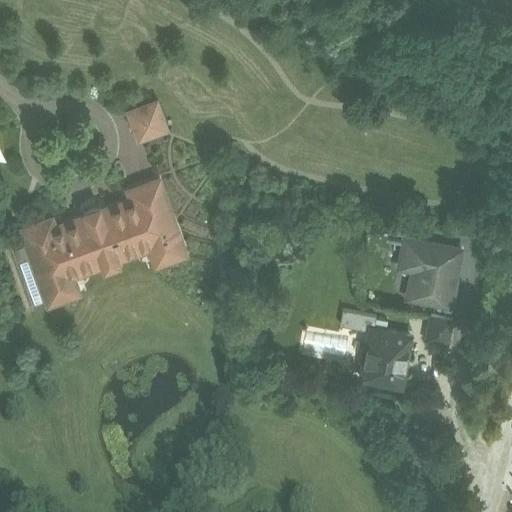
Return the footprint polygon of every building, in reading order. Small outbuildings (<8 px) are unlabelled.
[(158,97),(127,108),(138,138),(169,127),(158,97)] [(158,179),(132,189),(147,231),(148,233),(162,228),(164,235),(162,235),(164,241),(166,241),(171,254),(184,249),(158,179)] [(127,200),(63,223),(64,226),(55,229),(51,218),(25,227),(46,284),(47,283),(52,296),(76,288),(72,278),(75,276),(77,274),(77,271),(77,268),(79,267),(79,268),(99,261),(100,265),(105,264),(106,264),(107,265),(109,266),(112,267),(115,266),(117,265),(119,263),(120,260),(120,259),(121,258),(125,256),(124,252),(143,245),(139,234),(147,231),(136,200),(128,202),(127,200)] [(423,224),(392,218),(389,233),(405,236),(421,239),(423,224)] [(421,239),(405,236),(400,265),(413,268),(408,295),(451,304),(462,247),(421,239)] [(377,314),(344,308),(341,323),(371,329),(371,326),(375,327),(377,314)] [(453,317),(432,312),(427,338),(448,342),(453,317)] [(375,327),(371,326),(371,329),(361,376),(401,384),(411,334),(375,327)]
